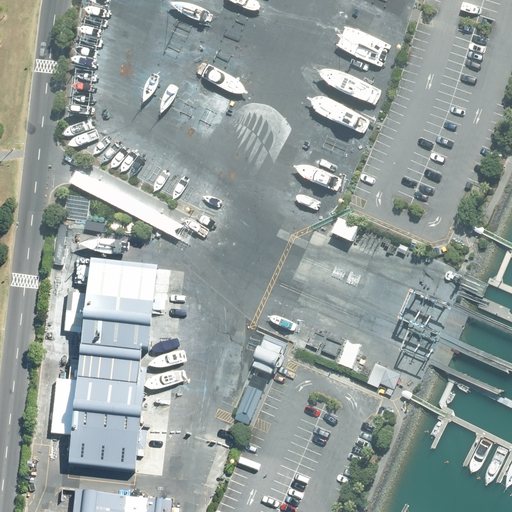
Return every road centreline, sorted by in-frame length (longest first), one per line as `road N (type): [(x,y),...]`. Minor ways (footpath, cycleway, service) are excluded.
road 1 (unclassified): [(57,0),(0,511)]
road 2 (unknown): [(215,291),(252,227),(273,167)]
